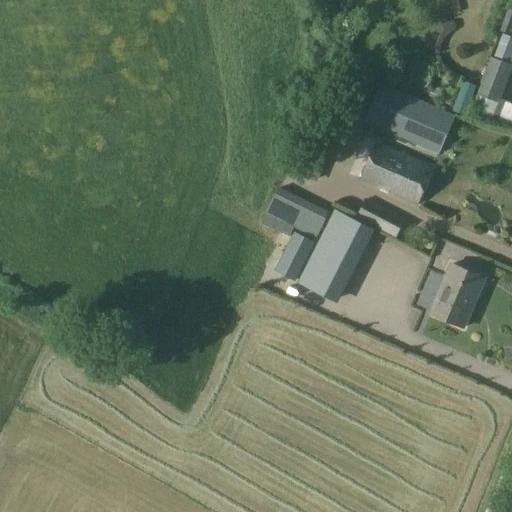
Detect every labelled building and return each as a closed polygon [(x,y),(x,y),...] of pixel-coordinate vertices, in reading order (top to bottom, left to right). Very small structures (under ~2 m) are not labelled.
[(511,37),(502,34),(493,59),(509,66),(511,58),(511,37)] [(491,59),(479,92),(499,100),(511,66),(509,66),(493,59),(491,59)] [(362,67),(359,75),(370,79),(374,72),(362,67)] [(444,82),(440,96),(451,99),(455,85),(444,82)] [(439,155),(456,115),(381,83),(364,123),(439,155)] [(478,95),(470,116),(491,124),(499,102),(499,100),(479,92),(478,95)] [(360,180),(418,205),(434,167),(376,143),(360,180)] [(320,160),(299,152),(291,169),(312,179),(320,160)] [(200,203),(247,222),(257,198),(210,178),(200,203)] [(315,239),(328,211),(278,187),(264,214),(294,229),(315,239)] [(366,199),(356,218),(370,226),(395,239),(405,220),(366,199)] [(335,211),(298,283),(333,301),(370,229),(335,211)] [(294,229),(264,214),(259,225),(289,240),(294,229)] [(313,243),(294,233),(275,271),(294,281),(313,243)] [(428,289),(437,256),(406,248),(397,280),(428,289)] [(450,264),(430,313),(463,327),(484,279),(450,264)] [(208,437),(275,465),(274,466),(305,479),(332,414),(353,422),(384,347),(273,302),(228,409),(221,406),(208,437)] [(381,510),(430,371),(383,354),(334,493),(381,510)]
